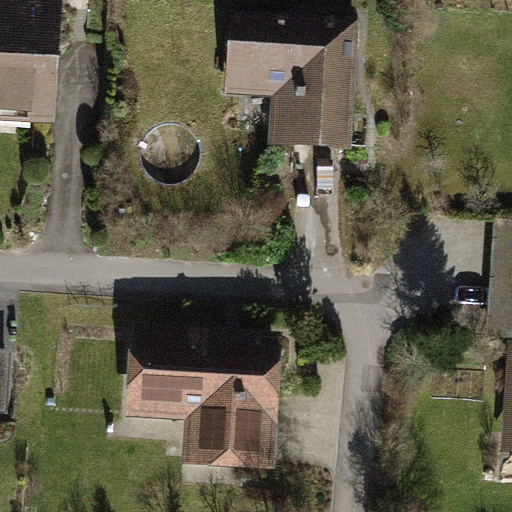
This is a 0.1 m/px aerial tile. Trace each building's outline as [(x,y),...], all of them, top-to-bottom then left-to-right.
[(67,10),(0,6),(0,141),(60,145),(67,10)] [(363,26),(234,19),(229,101),(275,103),(271,175),(355,179),(363,26)] [(511,218),(499,218),(495,332),(511,333),(511,218)] [(138,337),(132,431),(189,435),(186,481),(282,487),(290,346),(138,337)] [(0,349),(0,423),(10,424),(16,351),(0,349)]
